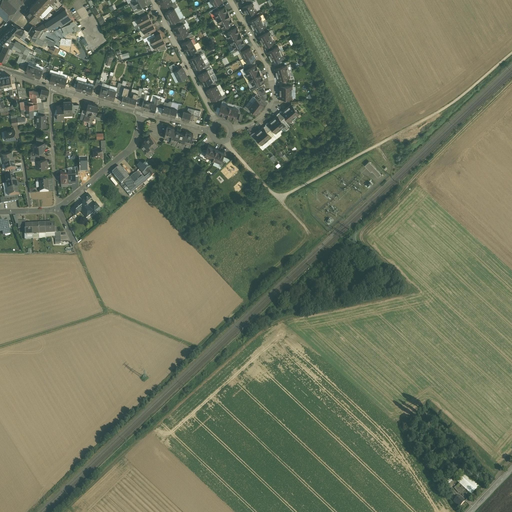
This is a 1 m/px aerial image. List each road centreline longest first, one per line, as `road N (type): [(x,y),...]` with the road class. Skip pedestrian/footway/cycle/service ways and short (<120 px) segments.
road 1 (track): [(62,511),(269,327),(407,293),(410,286),(361,234),(511,83)]
road 2 (track): [(278,198),(449,105),(511,52)]
road 3 (track): [(104,320),(193,356),(313,235)]
road 4 (track): [(0,352),(104,320),(77,249)]
road 5 (residential): [(231,128),(263,115),(273,91),(231,0)]
road 6 (residential): [(152,0),(216,122)]
road 7 (residential): [(57,210),(133,145),(143,113)]
road 8 (residential): [(51,87),(57,210)]
